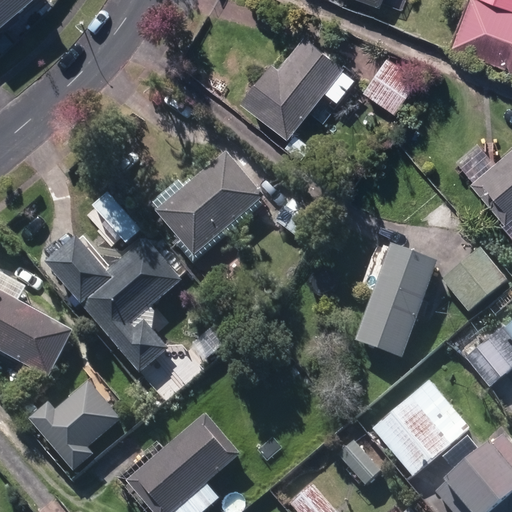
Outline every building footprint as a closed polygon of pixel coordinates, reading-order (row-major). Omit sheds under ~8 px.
[(0,0),(0,27),(33,0),(0,0)] [(351,0),(381,11),(384,0),(351,0)] [(472,0),(452,51),(511,73),(511,15),(472,0)] [(511,0),(488,0),(510,8),(511,0)] [(241,105),(287,143),(326,95),(337,104),(354,83),(342,73),(344,72),(305,40),(279,72),(272,66),(241,105)] [(364,96),(394,117),(418,83),(387,62),(364,96)] [(511,152),(471,187),(506,228),(511,222),(511,152)] [(158,219),(193,262),(264,202),(228,159),(187,194),(181,187),(155,208),(161,215),(158,219)] [(118,245),(123,241),(129,248),(145,233),(110,197),(94,212),(108,226),(104,231),(118,245)] [(294,240),(319,215),(303,198),(278,224),(294,240)] [(47,263),(140,371),(168,347),(152,328),(155,311),(151,306),(182,279),(147,239),(108,273),(77,237),(47,263)] [(356,346),(404,364),(438,268),(391,251),(356,346)] [(443,284),(469,316),(507,285),(481,254),(443,284)] [(0,356),(48,383),(73,337),(20,308),(27,295),(1,281),(0,282),(0,356)] [(192,347),(205,364),(233,341),(219,324),(192,347)] [(504,328),(467,359),(490,387),(511,369),(511,326),(506,331),(504,328)] [(28,417),(73,471),(94,454),(88,446),(121,418),(89,381),(55,409),(48,400),(28,417)] [(374,435),(413,481),(470,433),(431,387),(374,435)] [(128,487),(148,511),(179,511),(242,460),(207,419),(128,487)] [(314,419),(270,455),(284,471),(327,436),(314,419)] [(436,497),(448,511),(511,511),(511,450),(505,441),(481,461),(471,448),(448,466),(458,478),(436,497)] [(340,461),(367,489),(382,475),(355,446),(340,461)] [(291,509),(293,511),(332,511),(313,490),(291,509)]
